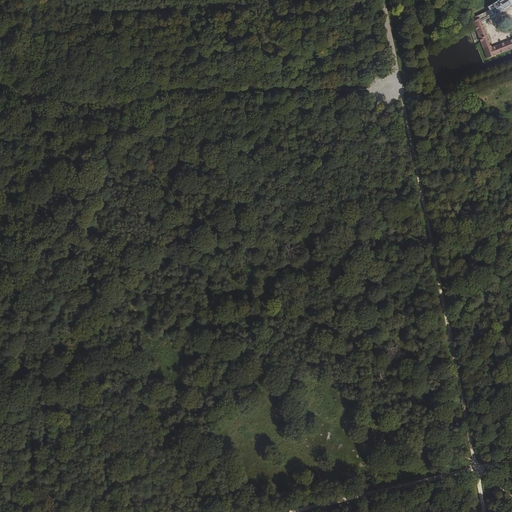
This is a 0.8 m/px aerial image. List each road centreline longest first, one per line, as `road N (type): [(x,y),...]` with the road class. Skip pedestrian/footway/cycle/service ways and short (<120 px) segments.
road 1 (track): [(475,467),(397,85)]
road 2 (track): [(294,511),(475,467)]
